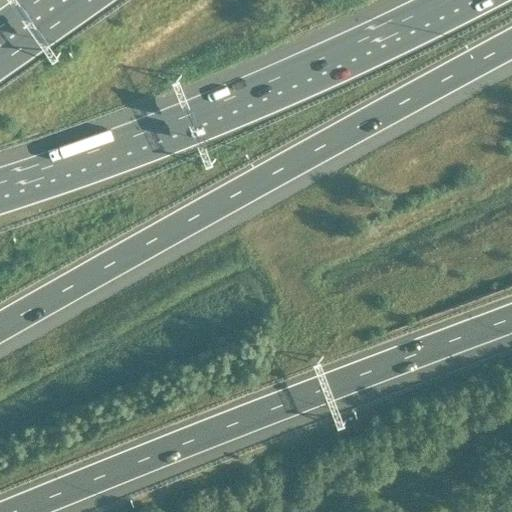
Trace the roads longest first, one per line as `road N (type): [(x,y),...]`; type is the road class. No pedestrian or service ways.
road 1 (motorway): [(0,330),(511,45)]
road 2 (motorway): [(23,511),(511,317)]
road 3 (motorway): [(452,0),(127,138),(0,179)]
road 4 (track): [(511,475),(359,511)]
